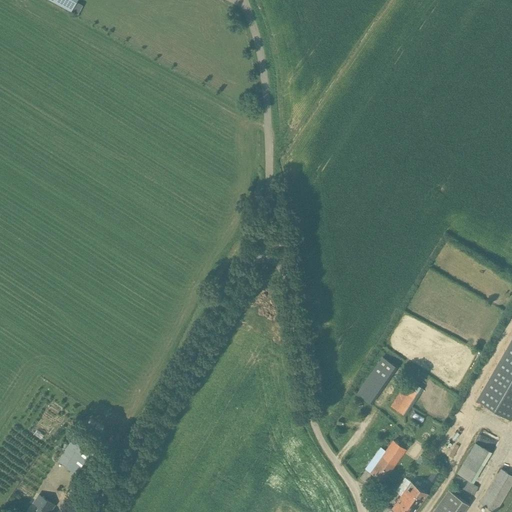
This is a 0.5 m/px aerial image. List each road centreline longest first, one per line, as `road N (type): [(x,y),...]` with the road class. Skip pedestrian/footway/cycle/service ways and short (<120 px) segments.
road 1 (unclassified): [(252,249),(96,511)]
road 2 (unclassified): [(361,511),(318,434),(277,265),(252,249)]
road 3 (unclassified): [(243,0),(262,60),(267,113),(266,200),(252,249)]
